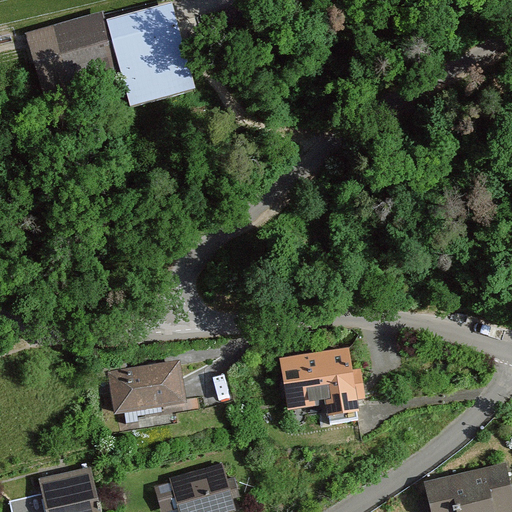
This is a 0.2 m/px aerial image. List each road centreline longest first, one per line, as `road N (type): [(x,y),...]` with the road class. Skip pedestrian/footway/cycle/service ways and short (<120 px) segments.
road 1 (unclassified): [(191,341),(186,277),(202,251),(249,205),(511,22)]
road 2 (residential): [(191,341),(403,331),(471,334),(511,346)]
road 3 (residential): [(511,386),(351,511)]
road 4 (residential): [(0,316),(81,339),(191,341)]
